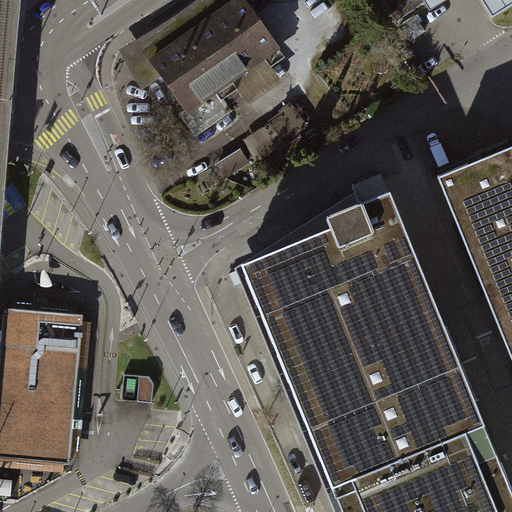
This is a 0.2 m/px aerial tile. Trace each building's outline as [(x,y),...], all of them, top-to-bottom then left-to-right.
[(280,52),(243,0),(242,0),(152,63),(188,116),(280,52)] [(381,0),(397,22),(413,12),(412,11),(427,0),(381,0)] [(511,0),(419,0),(429,14),(450,0),(479,0),(491,19),(511,5),(511,0)] [(247,141),(268,164),(313,123),(292,101),(247,141)] [(511,148),(438,179),(511,356),(511,359),(511,148)] [(240,151),(217,166),(224,178),(247,163),(240,151)] [(511,511),(511,491),(481,416),(461,368),(390,194),(327,220),(331,230),(242,266),(329,479),(342,511),(511,511)] [(4,309),(0,351),(0,458),(70,464),(83,316),(4,309)] [(150,378),(125,376),(123,403),(154,405),(156,386),(150,378)]
